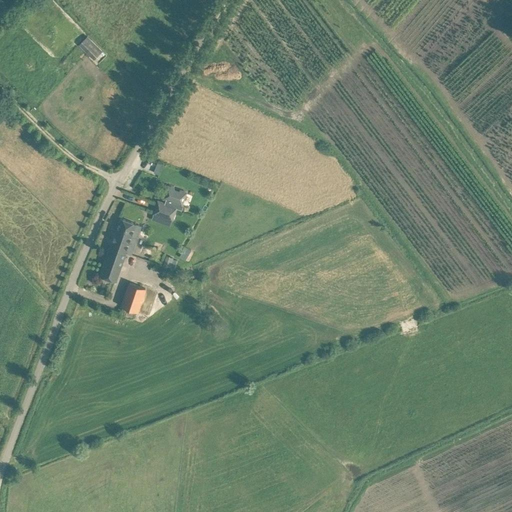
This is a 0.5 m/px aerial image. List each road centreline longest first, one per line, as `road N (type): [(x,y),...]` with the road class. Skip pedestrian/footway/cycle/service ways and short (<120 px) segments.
road 1 (unclassified): [(0,468),(95,223),(223,0)]
road 2 (track): [(118,181),(79,160),(0,86)]
